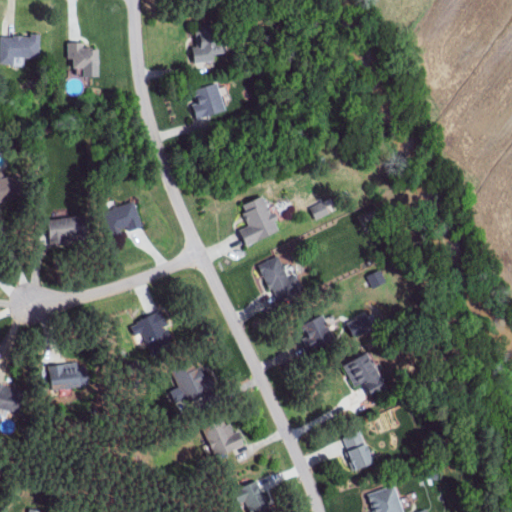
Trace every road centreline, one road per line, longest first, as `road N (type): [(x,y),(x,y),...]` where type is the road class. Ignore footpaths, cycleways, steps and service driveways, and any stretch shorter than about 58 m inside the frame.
road 1 (residential): [(135,0),(148,117),(164,167),(241,355),(323,511)]
road 2 (residential): [(200,255),(81,299),(30,301)]
